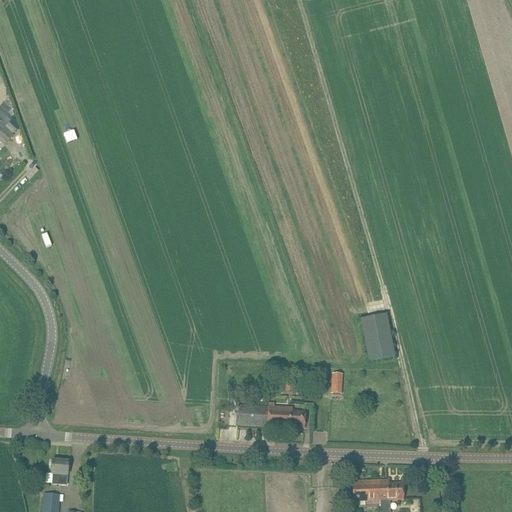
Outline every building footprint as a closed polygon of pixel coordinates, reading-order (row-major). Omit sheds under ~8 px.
[(0,111),(0,123),(4,128),(10,121),(0,111)] [(13,136),(4,128),(0,123),(0,141),(4,146),(13,136)] [(38,172),(35,168),(26,177),(30,180),(38,172)] [(386,315),(360,320),(369,363),(395,358),(386,316),(386,315)] [(330,394),(342,395),(342,375),(331,375),(330,394)] [(268,407),(249,407),(239,406),(237,426),(267,427),(304,429),(305,413),(292,412),(292,409),(268,407)] [(66,486),(68,462),(52,461),(51,475),(53,475),(52,485),(66,486)] [(389,481),(380,482),(381,506),(380,511),(388,511),(388,501),(403,501),(403,494),(403,484),(389,485),(389,481)] [(380,482),(353,482),(353,502),(379,502),(379,506),(381,506),(380,482)] [(44,494),(42,511),(58,511),(60,496),(44,494)]
